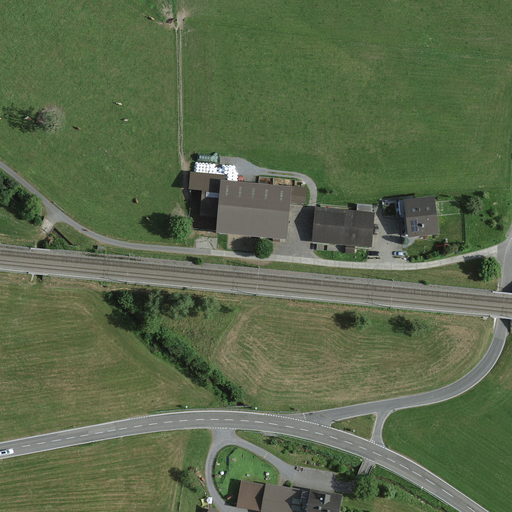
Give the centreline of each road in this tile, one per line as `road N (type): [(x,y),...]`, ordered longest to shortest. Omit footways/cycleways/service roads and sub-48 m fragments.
road 1 (track): [(0,165),(82,229),(130,246),(400,268),(504,250)]
road 2 (primary): [(303,431),(219,419),(164,422),(0,451)]
road 3 (tertiary): [(511,261),(490,360),(447,395),(381,409)]
